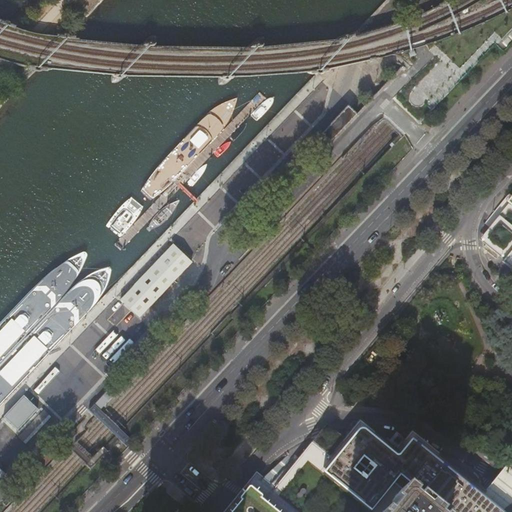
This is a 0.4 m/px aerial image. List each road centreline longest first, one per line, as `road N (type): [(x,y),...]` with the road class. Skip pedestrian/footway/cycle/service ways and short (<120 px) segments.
road 1 (primary): [(511,78),(162,458)]
road 2 (residential): [(272,440),(467,213)]
road 3 (residential): [(272,440),(358,416),(414,426),(510,476)]
